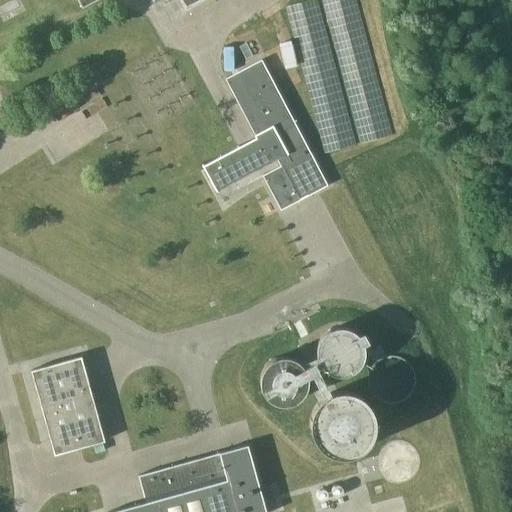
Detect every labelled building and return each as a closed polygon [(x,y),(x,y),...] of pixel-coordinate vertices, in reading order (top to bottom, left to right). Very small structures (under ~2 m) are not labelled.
[(201,164),(215,190),(277,159),(281,166),(262,176),(280,209),(327,185),(261,60),(225,79),(255,136),(201,164)] [(317,342),(316,348),(316,354),(317,359),(320,364),(324,368),(329,371),(334,373),(339,373),(345,372),(351,370),(355,366),(359,362),(361,356),(362,351),(362,345),(361,342),(359,339),(356,335),(353,332),(348,329),(343,328),(338,327),(333,328),(328,330),(323,333),(319,337),(317,342)] [(80,356),(30,370),(54,454),(104,441),(80,356)] [(262,372),(261,378),(261,383),(263,389),(265,393),(268,397),(272,400),(277,402),(281,403),(284,403),(289,402),(294,400),(299,397),(302,393),(305,388),(306,383),(306,378),(305,372),(303,368),(300,364),(295,360),(290,358),(284,357),(278,358),(273,360),(269,363),(265,367),(262,372)] [(311,415),(310,422),(311,429),(313,435),(317,441),(321,446),(327,450),(333,453),(339,454),(346,454),(353,453),(359,450),(364,446),(369,441),(372,435),(374,429),(375,422),(374,415),(372,409),(369,403),(364,398),(359,394),(353,391),(346,390),(339,390),(333,391),(327,394),(321,398),(317,403),(313,409),(311,415)] [(109,511),(265,511),(263,504),(274,501),(271,489),(260,492),(247,445),(137,475),(145,502),(109,511)]
